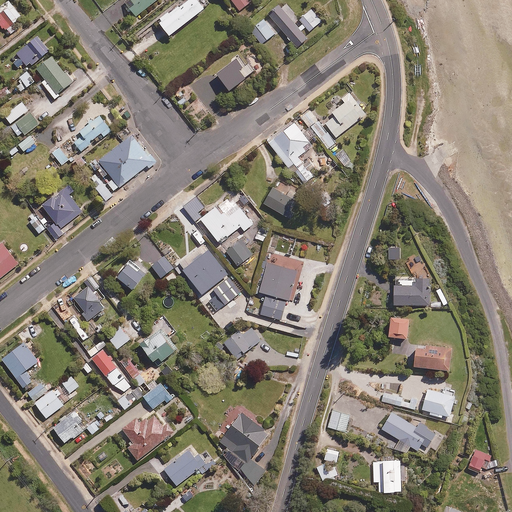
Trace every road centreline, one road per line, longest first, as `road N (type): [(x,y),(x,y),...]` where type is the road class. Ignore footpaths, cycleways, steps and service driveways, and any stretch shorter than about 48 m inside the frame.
road 1 (secondary): [(385,150),(278,511)]
road 2 (unclassified): [(511,390),(500,327),(457,224),(416,168),(385,150)]
road 3 (residential): [(192,163),(0,313)]
road 4 (residential): [(383,29),(192,163)]
road 5 (residential): [(64,0),(192,163)]
road 6 (residential): [(0,397),(84,511)]
road 7 (secondary): [(383,29),(393,89),(385,150)]
